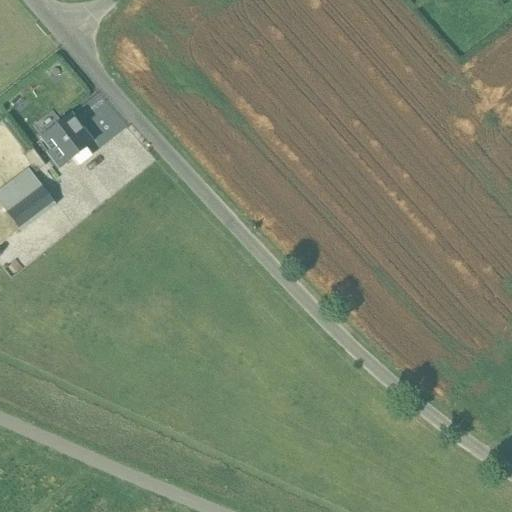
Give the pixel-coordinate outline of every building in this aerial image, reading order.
[(80,103),(101,143),(124,131),(103,91),(80,103)] [(82,105),(74,111),(85,124),(92,118),(82,105)] [(70,116),(42,138),(52,150),(49,153),(60,168),(91,144),(70,116)] [(45,166),(32,148),(22,155),(36,173),(45,166)] [(28,171),(0,192),(0,203),(6,212),(40,187),(28,171)] [(40,187),(6,212),(20,231),(54,205),(40,187)] [(64,218),(54,205),(20,231),(30,244),(64,218)]
